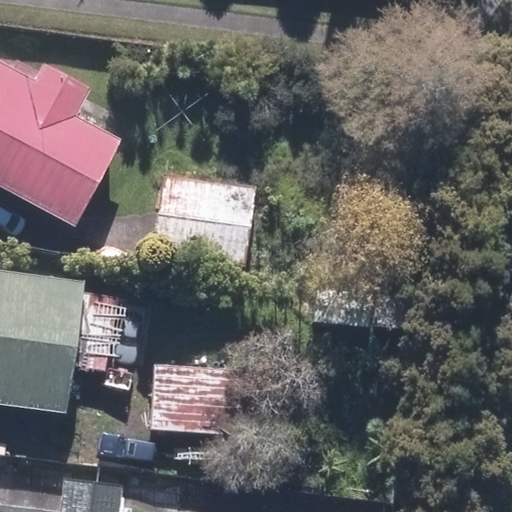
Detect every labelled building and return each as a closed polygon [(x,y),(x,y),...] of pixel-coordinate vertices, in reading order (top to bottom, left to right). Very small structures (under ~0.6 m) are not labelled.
[(40,78),(0,55),(0,179),(82,225),(131,137),(85,111),(100,84),(52,57),(40,78)] [(251,184),(168,173),(158,249),(242,260),(251,184)] [(92,277),(0,265),(0,398),(74,408),(92,277)] [(256,368),(160,362),(156,427),(253,432),(256,368)] [(65,507),(0,498),(0,511),(126,511),(131,480),(69,473),(65,507)]
